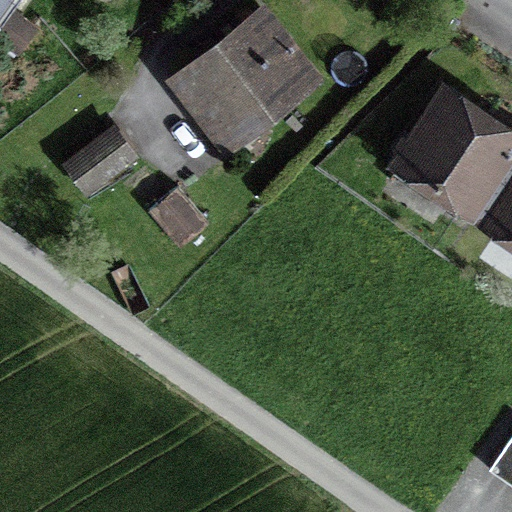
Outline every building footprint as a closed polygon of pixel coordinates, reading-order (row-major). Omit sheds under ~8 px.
[(224,141),(304,79),(256,17),(176,79),(224,141)] [(393,151),(400,161),(397,165),(469,213),(511,147),(511,140),(443,95),(412,142),(401,140),(393,151)] [(83,192),(130,157),(110,130),(63,166),(83,192)] [(511,179),(484,223),(511,241),(511,179)] [(203,222),(174,188),(146,211),(175,246),(203,222)] [(511,433),(486,471),(511,488),(511,433)]
